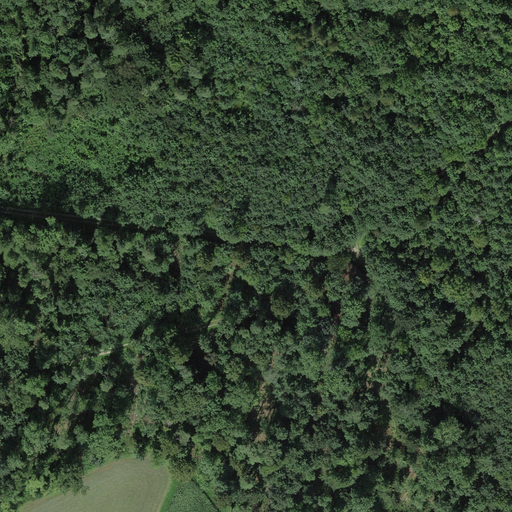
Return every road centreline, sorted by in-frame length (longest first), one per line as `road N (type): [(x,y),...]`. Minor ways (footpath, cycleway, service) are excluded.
road 1 (track): [(330,254),(226,318),(0,373)]
road 2 (track): [(330,254),(75,197),(0,190)]
road 3 (track): [(511,483),(350,240)]
road 4 (track): [(350,240),(511,128)]
